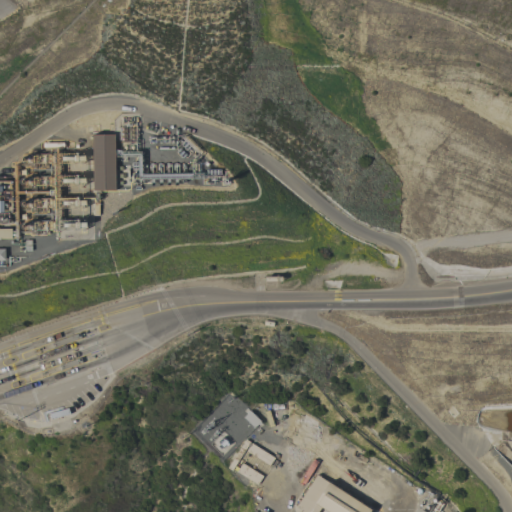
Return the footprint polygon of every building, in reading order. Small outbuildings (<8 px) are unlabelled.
[(113,134),(90,135),(92,191),(115,191),(113,134)] [(0,219),(12,220),(11,179),(0,179),(0,219)] [(79,333),(81,338),(53,349),(51,344),(79,333)] [(80,358),(81,363),(59,371),(57,366),(80,358)] [(68,409),(69,414),(50,419),(48,414),(68,409)] [(261,476),(242,465),(237,473),(256,484),(261,476)] [(367,511),(370,509),(314,475),(295,507),(301,511),(300,511),(319,511),(321,510),(324,511),(367,511)]
